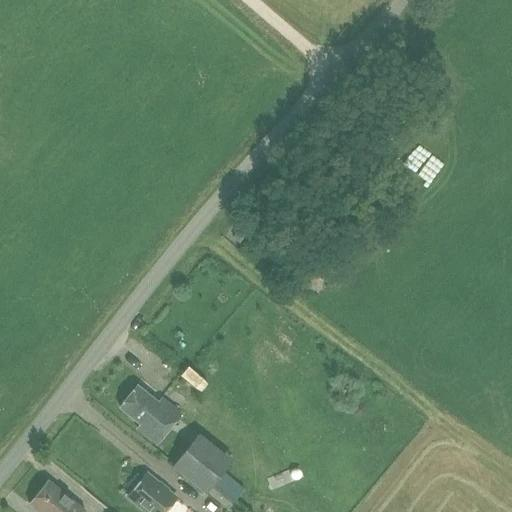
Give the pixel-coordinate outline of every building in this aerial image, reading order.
[(120,406),(141,422),(138,426),(158,442),(181,414),(160,398),(157,402),(136,385),(120,406)] [(202,490),(229,455),(195,429),(168,464),(202,490)] [(253,473),(263,460),(246,445),(235,457),(253,473)] [(130,494),(151,511),(160,511),(176,494),(148,471),(130,494)] [(229,507),(243,489),(222,473),(208,490),(229,507)] [(83,511),(86,509),(49,479),(30,503),(41,511),(83,511)]
